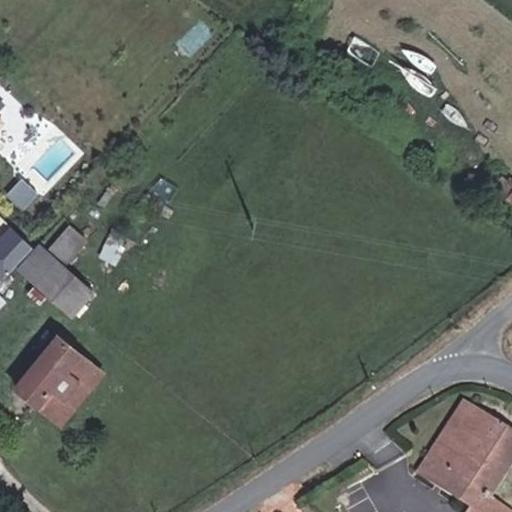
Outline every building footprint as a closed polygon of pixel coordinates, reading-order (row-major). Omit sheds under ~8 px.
[(70,234),(78,241),(104,216),(97,208),(70,234)] [(8,222),(0,232),(0,273),(5,278),(33,241),(8,222)] [(39,248),(54,264),(78,241),(70,234),(63,226),(39,248)] [(90,302),(114,279),(78,241),(54,264),(90,302)] [(95,374),(100,379),(117,362),(74,318),(24,365),(73,415),(90,398),(81,388),(95,374)] [(81,388),(90,398),(122,368),(117,362),(100,379),(95,374),(81,388)] [(472,394),(424,464),(474,500),(484,486),(440,455),(480,400),(472,394)] [(511,511),(511,504),(497,494),(511,472),(511,423),(480,400),(440,455),(484,486),(474,500),(466,511),(511,511)]
